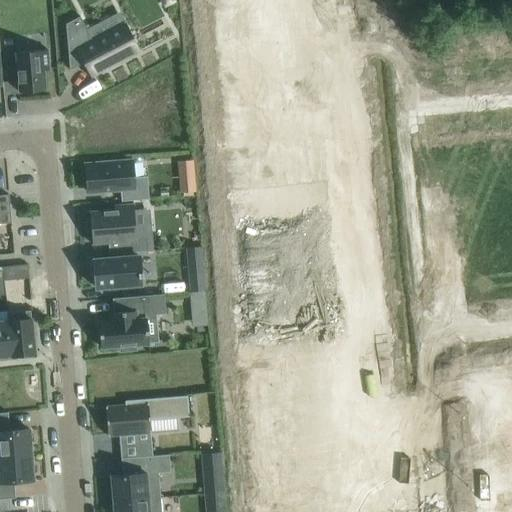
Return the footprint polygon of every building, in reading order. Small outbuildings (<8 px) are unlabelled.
[(80,16),(66,23),(70,70),(87,61),(94,75),(138,52),(127,31),(125,26),(93,42),(87,29),(80,16)] [(48,49),(16,52),(19,92),(45,90),(44,70),(50,70),(48,49)] [(132,160),(86,164),(88,192),(134,188),(132,160)] [(180,193),(196,191),(195,176),(179,177),(180,193)] [(0,223),(12,223),(11,214),(9,194),(0,195),(0,223)] [(136,239),(133,204),(115,206),(115,210),(89,212),(90,219),(86,219),(87,237),(91,237),(92,244),(130,241),(131,252),(147,251),(146,238),(136,239)] [(205,290),(203,268),(202,246),(188,248),(190,269),(192,291),(205,290)] [(96,259),(91,261),(93,283),(96,283),(96,287),(142,284),(139,256),(96,259)] [(205,290),(189,292),(190,302),(206,300),(205,290)] [(164,295),(115,299),(116,313),(111,314),(112,323),(99,324),(101,348),(120,346),(120,352),(136,351),(136,345),(159,343),(156,316),(166,315),(164,295)] [(35,354),(30,310),(8,313),(9,321),(12,356),(35,354)] [(0,321),(0,356),(12,356),(9,321),(0,321)] [(248,328),(249,362),(270,361),(269,328),(248,328)] [(125,404),(106,406),(108,436),(119,435),(151,432),(150,420),(178,418),(189,417),(187,395),(125,400),(125,404)] [(10,430),(8,412),(0,412),(0,456),(32,454),(29,428),(10,430)] [(152,439),(136,441),(137,456),(153,455),(152,439)] [(32,454),(0,456),(0,498),(15,498),(14,481),(34,480),(32,454)] [(132,473),(111,475),(114,501),(161,497),(159,473),(170,472),(169,454),(145,456),(131,457),(132,473)] [(224,473),(203,475),(204,493),(225,492),(224,473)] [(225,492),(204,493),(205,511),(211,511),(227,511),(225,492)] [(161,511),(161,497),(114,501),(114,511),(161,511)]
